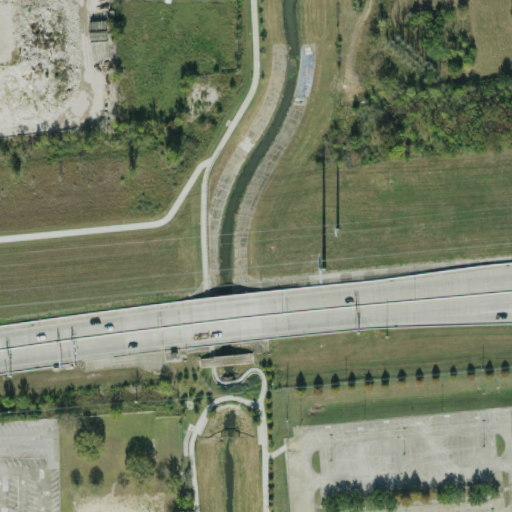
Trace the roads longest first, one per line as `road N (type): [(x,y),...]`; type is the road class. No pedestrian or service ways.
road 1 (motorway): [(511,278),(261,306)]
road 2 (motorway): [(0,360),(187,337)]
road 3 (motorway): [(185,314),(0,333)]
road 4 (motorway): [(262,329),(436,311)]
